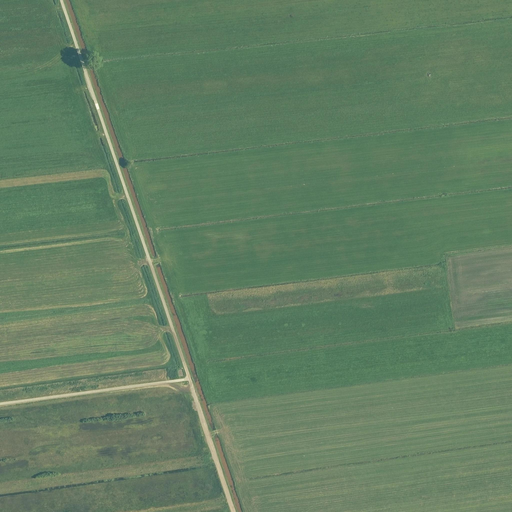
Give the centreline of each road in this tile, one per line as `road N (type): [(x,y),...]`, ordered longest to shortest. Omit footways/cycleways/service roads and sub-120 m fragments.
road 1 (unclassified): [(188,379),(60,0)]
road 2 (track): [(233,511),(188,379)]
